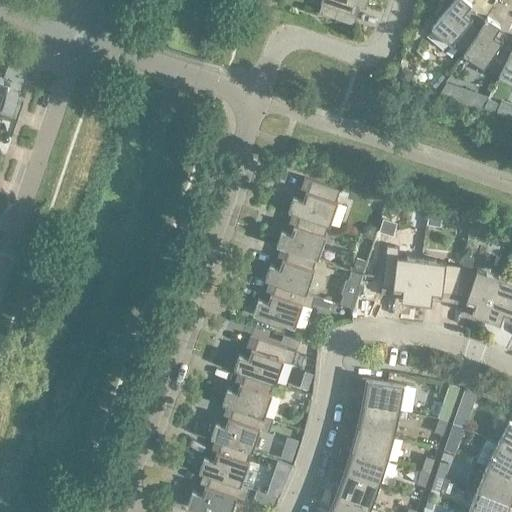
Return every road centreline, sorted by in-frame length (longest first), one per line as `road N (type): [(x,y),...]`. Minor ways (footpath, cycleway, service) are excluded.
road 1 (residential): [(124,503),(260,102)]
road 2 (residential): [(511,363),(424,335),(342,340),(328,356),(323,426),(291,511)]
road 3 (residential): [(0,274),(76,36)]
road 4 (residential): [(260,102),(277,49),(316,41),(371,52),(389,36),(398,0)]
